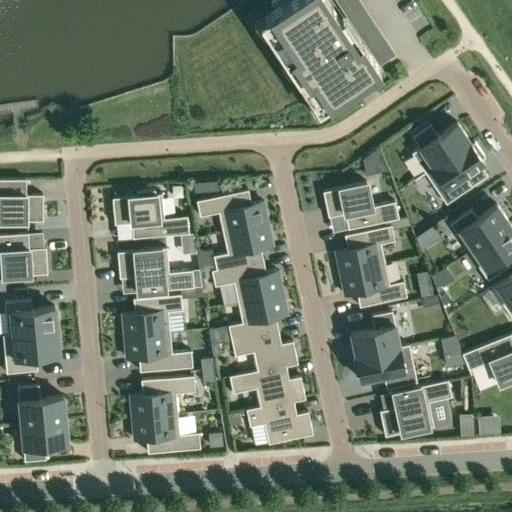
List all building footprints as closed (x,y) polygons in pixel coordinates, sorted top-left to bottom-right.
[(316,92),(323,104),(379,66),(361,39),(356,42),(328,0),(273,0),(270,2),(274,9),(264,15),(272,26),(266,30),(310,96),(316,92)] [(411,150),(425,170),(470,140),(456,120),(437,133),(430,122),(412,134),(419,145),(411,150)] [(470,140),(425,170),(446,201),(472,184),(464,172),(483,159),(481,156),(484,154),(475,140),(472,143),(470,140)] [(365,172),(373,170),(369,151),(362,156),(365,172)] [(0,218),(43,218),(42,192),(26,192),(26,178),(26,176),(0,176),(0,218)] [(218,187),(218,178),(193,180),(194,189),(218,187)] [(366,179),(322,189),(328,214),(344,211),(348,226),(384,218),(398,215),(394,199),(371,204),(366,179)] [(218,210),(222,230),(267,220),(262,198),(251,201),(248,187),(196,198),(199,214),(218,210)] [(163,216),(161,191),(154,192),(154,188),(137,189),(137,193),(112,196),(114,222),(131,220),(132,236),(188,231),(187,214),(163,216)] [(449,221),(468,249),(509,222),(496,202),(477,215),(471,206),(449,221)] [(398,215),(384,218),(385,223),(391,222),(392,226),(410,222),(407,214),(398,215)] [(272,242),(267,220),(222,230),(227,250),(213,253),(216,267),(211,268),(211,269),(263,257),(260,244),(272,242)] [(335,248),(340,270),(384,261),(380,241),(394,238),(392,226),(391,222),(385,223),(344,232),(347,246),(335,248)] [(511,248),(511,225),(509,222),(468,249),(487,278),(509,263),(503,254),(511,248)] [(432,223),(425,228),(433,240),(440,235),(432,223)] [(28,230),(0,232),(0,249),(1,249),(2,274),(47,271),(45,245),(29,246),(28,230)] [(136,274),(137,289),(193,285),(192,268),(192,267),(168,270),(166,245),(117,249),(119,275),(136,274)] [(263,257),(211,269),(214,283),(233,279),(237,299),(282,290),(277,268),(266,271),(263,257)] [(384,261),(340,270),(344,292),(356,289),(359,303),(406,293),(403,278),(389,281),(384,261)] [(199,268),(192,268),(193,285),(194,285),(201,284),(199,268)] [(511,270),(491,285),(511,315),(511,270)] [(282,290),(237,299),(242,319),(228,322),(231,338),(278,327),(275,314),(287,312),(282,290)] [(122,311),(124,333),(170,329),(168,309),(182,307),(181,291),(133,296),(134,310),(122,311)] [(439,296),(442,303),(450,298),(446,291),(439,296)] [(437,294),(421,299),(424,311),(440,307),(437,294)] [(5,332),(6,333),(57,328),(54,304),(31,307),(30,297),(4,299),(7,332),(5,332)] [(373,326),(350,331),(355,354),(409,343),(408,342),(399,344),(391,308),(370,312),(373,326)] [(278,327),(231,338),(234,353),(253,349),(257,368),(229,374),(229,375),(297,360),(292,338),(281,341),(278,327)] [(59,352),(57,328),(6,333),(9,370),(37,368),(36,354),(59,352)] [(170,329),(124,333),(126,355),(138,354),(139,369),(192,364),(191,348),(171,350),(170,329)] [(511,337),(509,331),(462,351),(468,367),(490,358),(499,381),(502,380),(503,384),(511,380),(511,337)] [(222,340),(210,342),(213,354),(225,351),(222,340)] [(416,379),(409,343),(355,354),(356,357),(352,358),(356,375),(360,374),(360,377),(383,372),(386,386),(416,379)] [(200,357),(201,368),(213,367),(212,355),(200,357)] [(297,360),(229,375),(233,390),(256,385),(260,404),(246,407),(246,408),(305,395),(300,373),(288,376),(286,363),(297,361),(297,360)] [(213,367),(201,368),(203,380),(215,379),(213,367)] [(132,415),(177,411),(175,390),(189,389),(188,373),(140,377),(141,392),(130,393),(132,415)] [(379,408),(385,434),(433,423),(428,399),(451,394),(447,377),(392,389),(396,404),(379,408)] [(20,421),(65,417),(63,393),(40,396),(38,382),(17,384),(20,421)] [(249,424),(264,421),(268,441),(312,431),(308,409),(296,411),(293,399),(305,396),(305,395),(246,408),(249,424)] [(239,409),(227,412),(229,424),(241,421),(239,409)] [(179,431),(177,411),(132,415),(134,437),(145,436),(147,450),(199,446),(198,430),(179,431)] [(471,411),(459,412),(460,433),(473,432),(471,411)] [(65,417),(20,421),(24,459),(46,457),(44,443),(67,441),(65,417)] [(221,431),(208,432),(209,446),(222,444),(221,431)]
